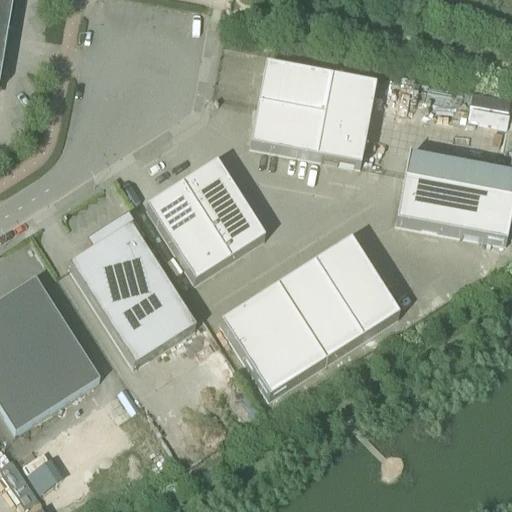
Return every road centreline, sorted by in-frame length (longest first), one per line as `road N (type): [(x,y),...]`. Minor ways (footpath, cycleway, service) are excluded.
road 1 (track): [(511,300),(185,511)]
road 2 (unclassified): [(0,224),(104,157)]
